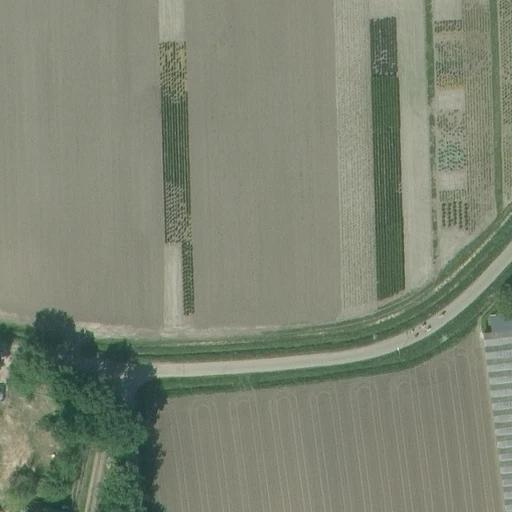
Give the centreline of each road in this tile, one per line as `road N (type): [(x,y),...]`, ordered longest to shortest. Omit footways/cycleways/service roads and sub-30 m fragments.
road 1 (unclassified): [(511,249),(449,312),(374,353),(128,374),(0,352)]
road 2 (track): [(128,374),(138,511)]
